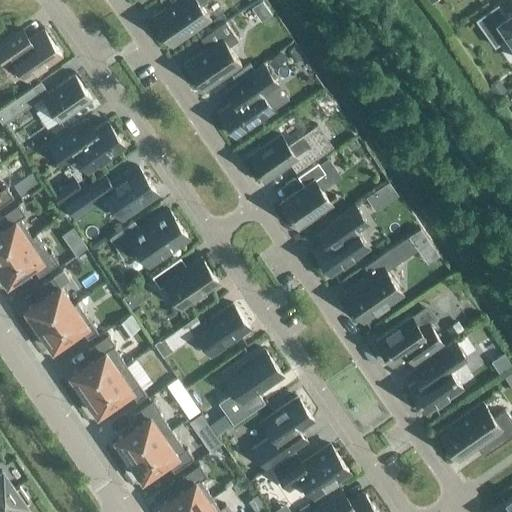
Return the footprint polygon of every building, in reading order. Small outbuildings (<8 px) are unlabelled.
[(176,0),(152,17),(171,43),(208,17),(200,5),(207,0),(176,0)] [(257,1),(244,10),(251,21),(264,12),(257,1)] [(511,10),(505,15),(497,4),(475,18),(493,45),(507,36),(511,43),(511,10)] [(203,89),(223,75),(240,63),(228,46),(237,39),(224,21),(200,38),(206,47),(184,63),(203,89)] [(13,33),(0,42),(0,58),(7,69),(15,64),(25,78),(60,54),(43,29),(21,44),(13,33)] [(281,50),(266,60),(272,68),(286,58),(281,50)] [(235,81),(254,68),(249,62),(231,74),(235,81)] [(272,109),(262,95),(277,85),(263,63),(224,89),(232,101),(217,111),(234,135),(272,109)] [(91,98),(74,73),(41,96),(58,121),(91,98)] [(498,78),(488,86),(495,96),(505,88),(498,78)] [(287,99),(277,85),(262,95),(272,109),(287,99)] [(28,88),(0,106),(0,121),(1,123),(36,100),(28,88)] [(87,118),(74,127),(49,145),(62,164),(76,155),(86,169),(122,144),(106,120),(94,128),(87,118)] [(263,178),(288,161),(295,171),(318,155),(311,145),(295,156),(280,134),(256,151),(249,156),(263,178)] [(296,225),(322,207),(330,202),(313,179),(324,172),(317,161),(296,175),(303,185),(280,201),(296,225)] [(104,194),(119,215),(154,190),(137,166),(126,173),(125,172),(110,182),(103,172),(82,187),(62,200),(73,215),(104,194)] [(50,193),(58,204),(62,200),(82,187),(74,176),(50,193)] [(392,191),(386,182),(372,191),(378,200),(392,191)] [(0,205),(13,197),(5,185),(0,188),(0,205)] [(0,258),(31,237),(18,219),(25,214),(17,203),(0,214),(0,220),(4,226),(0,228),(0,258)] [(354,204),(326,223),(333,234),(312,248),(318,257),(317,257),(323,265),(329,273),(367,246),(356,230),(367,222),(354,204)] [(132,221),(109,237),(122,256),(136,247),(147,263),(186,236),(168,210),(138,230),(132,221)] [(405,232),(378,251),(389,267),(416,248),(426,262),(439,253),(418,223),(405,232)] [(36,233),(31,237),(0,258),(0,273),(7,283),(31,266),(38,276),(58,262),(50,250),(48,252),(36,233)] [(179,256),(151,275),(159,286),(164,283),(180,306),(217,281),(200,256),(186,266),(179,256)] [(400,292),(382,266),(343,293),(361,319),(400,292)] [(24,309),(38,328),(72,304),(52,275),(42,282),(49,291),(24,309)] [(96,332),(76,302),(38,328),(52,348),(80,329),(86,338),(96,332)] [(232,302),(201,324),(195,315),(159,340),(167,352),(195,333),(209,354),(249,327),(232,302)] [(413,362),(441,342),(427,322),(419,328),(410,315),(375,339),(391,362),(406,352),(413,362)] [(69,374),(83,393),(126,364),(113,346),(115,344),(107,333),(87,347),(94,357),(69,374)] [(464,354),(454,339),(409,369),(416,379),(407,386),(425,412),(461,387),(447,366),(464,354)] [(263,348),(224,375),(242,400),(225,412),(232,422),(253,408),(246,398),(281,374),(263,348)] [(509,363),(501,352),(489,360),(496,371),(509,363)] [(126,364),(83,393),(97,413),(130,390),(136,400),(146,393),(126,364)] [(312,419),(296,395),(261,420),(270,434),(251,447),(265,467),(305,440),(298,429),(312,419)] [(114,439),(128,458),(171,429),(158,411),(160,410),(152,398),(132,412),(139,422),(114,439)] [(511,434),(511,420),(504,409),(492,417),(482,402),(449,424),(439,432),(457,458),(480,442),(486,452),(511,434)] [(221,442),(216,434),(208,422),(195,431),(209,451),(221,442)] [(171,429),(128,458),(142,478),(166,461),(173,471),(193,457),(185,446),(183,447),(171,429)] [(287,488),(300,479),(311,495),(315,493),(316,495),(325,489),(324,486),(347,470),(329,444),(301,463),(294,453),(273,468),(287,488)] [(18,484),(16,485),(2,464),(0,465),(0,511),(16,511),(29,504),(27,501),(29,500),(18,484)] [(159,504),(165,511),(189,511),(201,504),(211,497),(191,468),(181,475),(188,484),(159,504)] [(349,501),(341,489),(307,511),(376,511),(363,491),(349,501)] [(511,511),(511,494),(504,500),(505,502),(495,510),(496,511),(511,511)] [(206,511),(201,504),(189,511),(230,511),(224,503),(210,511),(206,511)]
